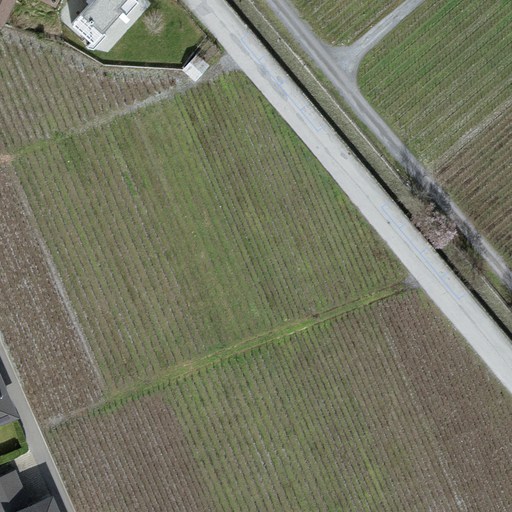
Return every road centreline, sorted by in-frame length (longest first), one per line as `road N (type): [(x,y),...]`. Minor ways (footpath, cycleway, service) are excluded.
road 1 (residential): [(511,369),(202,0)]
road 2 (track): [(511,280),(276,0)]
